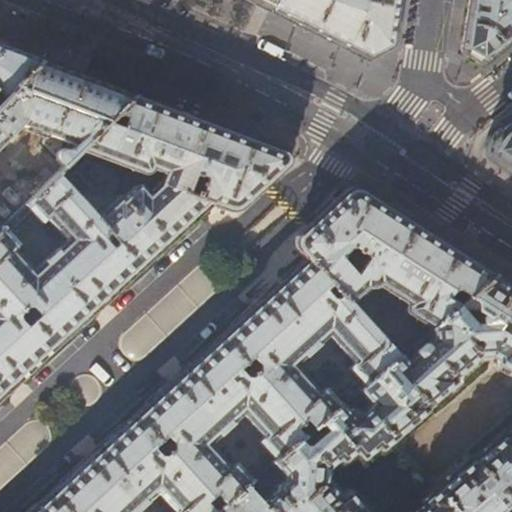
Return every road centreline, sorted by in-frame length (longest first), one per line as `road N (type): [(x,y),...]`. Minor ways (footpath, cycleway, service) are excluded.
road 1 (tertiary): [(407,158),(92,0)]
road 2 (residential): [(407,158),(431,0)]
road 3 (residential): [(511,75),(407,158)]
road 4 (tertiary): [(511,228),(407,158)]
